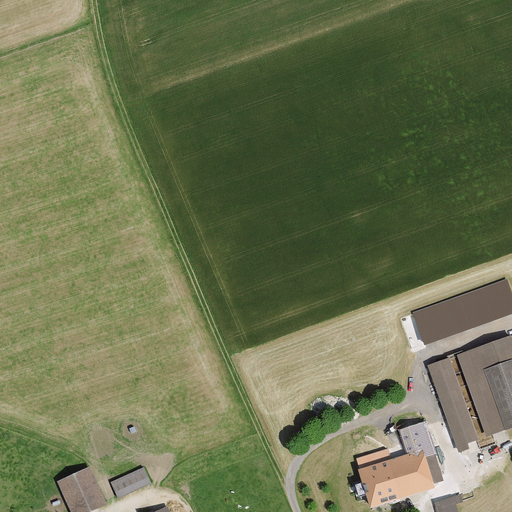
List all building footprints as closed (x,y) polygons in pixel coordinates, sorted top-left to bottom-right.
[(511,294),(507,280),(412,314),(425,349),(511,317),(511,294)] [(511,339),(428,368),(458,454),(511,435),(511,339)] [(370,460),(357,464),(372,511),(374,511),(444,489),(424,428),(399,436),(407,459),(374,470),(370,460)] [(144,468),(110,484),(119,502),(152,485),(144,468)] [(90,470),(58,485),(70,511),(99,511),(107,508),(90,470)] [(458,511),(454,498),(437,504),(439,511),(458,511)]
